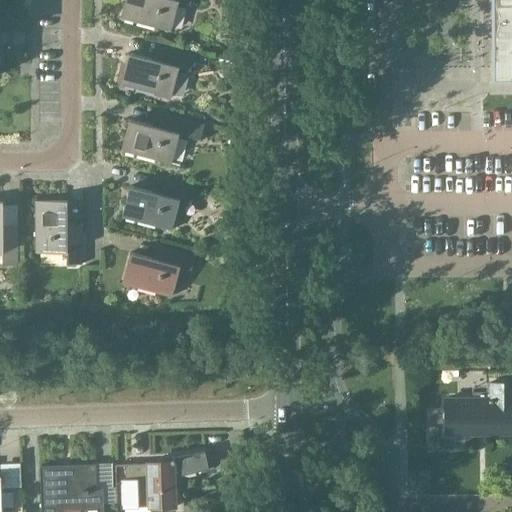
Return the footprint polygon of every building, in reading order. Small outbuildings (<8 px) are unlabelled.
[(189,5),(190,0),(124,0),(120,18),(170,31),(178,2),(189,5)] [(511,0),(490,0),(492,84),(511,83),(511,0)] [(190,71),(194,56),(160,48),(157,61),(128,53),(120,84),(170,97),(178,68),(190,71)] [(157,127),(128,120),(120,150),(171,163),(179,134),(200,140),(204,126),(161,114),(157,127)] [(190,203),(194,189),(161,180),(158,194),(129,186),(121,217),(171,230),(179,200),(190,203)] [(2,265),(16,265),(16,231),(2,231),(2,201),(0,201),(0,253),(2,253),(2,265)] [(66,265),(80,265),(80,231),(67,231),(66,201),(35,201),(35,253),(66,253),(66,265)] [(191,270),(195,256),(161,247),(158,260),(129,252),(121,283),(171,296),(179,267),(191,270)] [(488,398),(472,398),(445,398),(445,433),(511,432),(511,382),(488,383),(488,398)] [(123,464),(112,465),(112,466),(124,465),(124,480),(120,480),(122,510),(123,510),(123,508),(150,507),(150,509),(151,509),(151,507),(172,506),(172,508),(174,507),(173,489),(173,476),(181,474),(207,469),(203,451),(175,458),(171,458),(171,462),(148,463),(148,464),(136,464),(123,464)] [(41,466),(40,466),(41,511),(59,511),(81,511),(80,511),(103,511),(103,488),(102,488),(102,490),(96,490),(95,464),(93,464),(93,465),(41,467),(41,466)]
